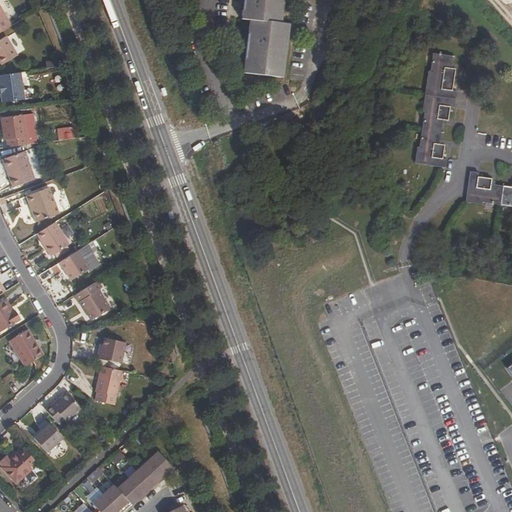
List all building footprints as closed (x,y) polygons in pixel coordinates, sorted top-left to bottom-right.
[(242,0),(241,16),(242,17),(249,17),(243,71),(283,74),(290,22),(282,20),(283,0),(242,0)] [(0,30),(9,25),(0,8),(0,30)] [(15,55),(3,35),(0,37),(0,63),(0,64),(15,55)] [(414,161),(446,165),(447,157),(444,157),(445,143),(444,143),(444,138),(441,138),(442,123),(447,124),(448,118),(449,118),(451,106),(454,107),(456,90),(453,89),(455,68),(454,67),(454,63),(451,63),(452,53),(433,51),(431,70),(427,70),(422,109),(425,109),(420,147),(417,147),(414,161)] [(25,100),(20,73),(0,76),(0,85),(1,93),(3,103),(25,100)] [(7,140),(8,148),(26,145),(22,115),(1,118),(2,127),(3,126),(4,131),(3,132),(4,140),(7,140)] [(11,176),(9,176),(12,186),(34,179),(24,151),(3,158),(6,169),(8,169),(11,176)] [(469,190),(467,201),(485,204),(485,202),(511,204),(511,182),(510,182),(510,185),(495,183),(495,179),(490,179),(490,176),(478,174),(479,170),(471,169),(469,190)] [(33,210),(31,211),(35,222),(58,213),(48,188),(27,196),(33,210)] [(21,209),(27,208),(25,197),(19,199),(21,209)] [(68,244),(55,223),(37,235),(41,241),(42,241),(44,244),(43,245),(50,256),(68,244)] [(87,269),(77,252),(59,263),(64,271),(65,270),(71,280),(87,269)] [(100,289),(97,283),(74,298),(77,304),(79,303),(83,310),(85,310),(92,321),(109,309),(98,291),(100,289)] [(5,298),(1,301),(11,315),(14,313),(5,298)] [(16,312),(14,313),(11,315),(1,301),(0,301),(0,330),(20,318),(16,312)] [(31,343),(34,342),(27,331),(8,342),(24,368),(40,358),(31,343)] [(125,344),(104,339),(101,349),(99,348),(97,358),(121,364),(125,344)] [(42,357),(34,342),(31,343),(40,358),(42,357)] [(96,395),(95,401),(114,405),(123,373),(100,368),(95,393),(94,394),(96,395)] [(50,406),(49,404),(43,410),(55,424),(60,419),(63,421),(78,407),(65,393),(59,399),(50,406)] [(57,397),(49,404),(50,406),(59,399),(57,397)] [(37,435),(32,439),(44,452),(60,438),(46,424),(36,434),(37,435)] [(0,467),(16,484),(32,468),(30,466),(35,461),(24,449),(18,453),(17,452),(9,458),(6,455),(0,459),(0,464),(1,465),(0,467)] [(115,466),(125,458),(119,451),(109,459),(115,466)] [(103,497),(92,506),(97,511),(115,511),(116,511),(127,502),(130,506),(141,496),(151,487),(161,478),(172,468),(157,452),(146,462),(136,471),(126,481),(116,490),(113,487),(103,497)]
